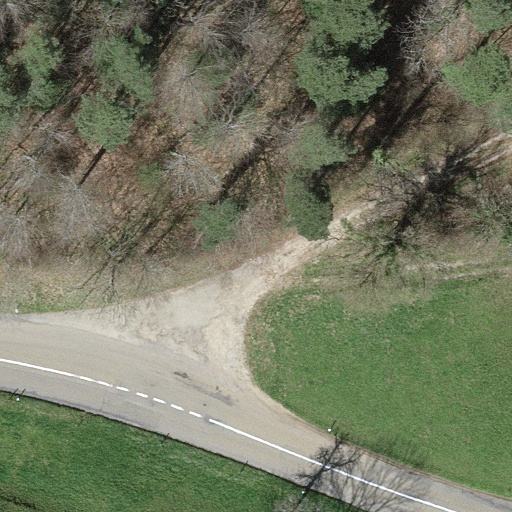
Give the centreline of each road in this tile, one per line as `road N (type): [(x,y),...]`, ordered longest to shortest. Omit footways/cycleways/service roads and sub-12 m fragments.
road 1 (tertiary): [(457,511),(309,464),(154,399),(0,357)]
road 2 (track): [(511,148),(303,242),(198,317),(154,399)]
road 3 (track): [(511,253),(245,286)]
